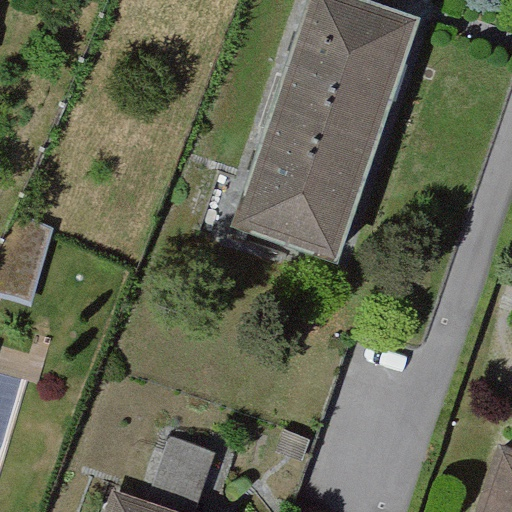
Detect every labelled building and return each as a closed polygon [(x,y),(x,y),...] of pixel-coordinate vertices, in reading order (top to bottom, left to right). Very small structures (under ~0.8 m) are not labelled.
[(306,0),(270,105),(372,140),(415,16),(366,0),(306,0)] [(372,140),(270,105),(229,226),(331,261),(372,140)] [(168,440),(155,496),(194,505),(207,448),(168,440)] [(511,511),(511,452),(492,446),(468,511),(511,511)] [(166,511),(113,494),(106,511),(166,511)]
